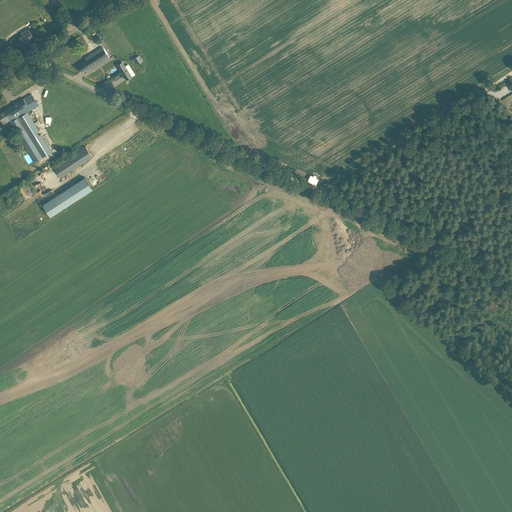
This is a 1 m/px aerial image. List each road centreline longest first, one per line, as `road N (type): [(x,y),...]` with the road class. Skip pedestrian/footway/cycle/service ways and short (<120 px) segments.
road 1 (unclassified): [(484,90),(322,191),(27,58)]
road 2 (track): [(322,191),(511,281)]
